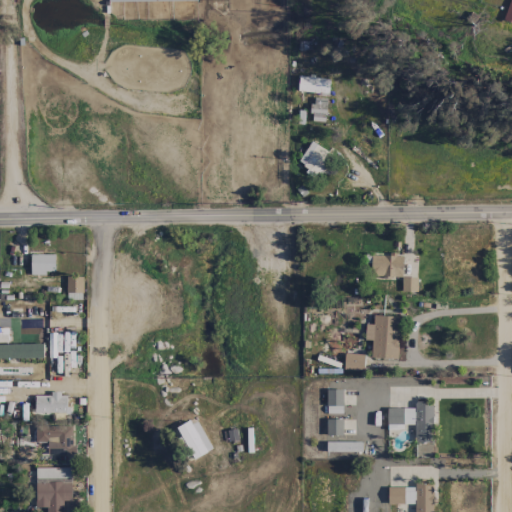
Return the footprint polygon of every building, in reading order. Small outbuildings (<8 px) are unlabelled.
[(511,0),(509,0),(503,19),(511,22),(511,0)] [(299,76),(297,90),(328,94),(329,79),(299,76)] [(314,97),(314,103),(310,103),(309,112),(312,113),(311,120),(323,121),(326,99),(314,97)] [(311,140),(298,161),(304,164),(303,166),(307,169),(305,172),(314,178),(316,172),(320,175),(332,154),(311,140)] [(371,255),(364,254),(363,263),(371,263),(370,275),(383,275),(383,278),(389,278),(389,276),(402,277),(402,256),(395,256),(395,253),(389,252),(389,255),(371,255)] [(30,254),(30,274),(45,274),(45,271),(54,271),(54,254),(30,254)] [(66,276),(66,292),(83,292),(82,276),(66,276)] [(401,277),(401,291),(416,291),(416,277),(401,277)] [(373,315),(373,324),(365,324),(364,340),(371,340),(370,357),(397,359),(399,316),(373,315)] [(0,342),(8,342),(7,327),(0,327),(0,342)] [(0,343),(0,358),(43,357),(42,343),(0,343)] [(344,353),(343,369),(363,370),(364,354),(344,353)] [(326,389),(326,405),(342,405),(342,389),(326,389)] [(50,395),(35,395),(35,412),(65,412),(65,413),(69,413),(69,407),(66,406),(66,395),(60,395),(60,391),(50,391),(50,395)] [(387,407),(386,424),(414,424),(414,442),(432,442),(432,406),(431,405),(423,404),(423,401),(416,401),(414,403),(414,407),(387,407)] [(326,419),(326,434),(342,434),(342,419),(326,419)] [(189,420),(176,427),(181,436),(177,438),(185,454),(189,451),(194,459),(212,448),(197,421),(191,424),(189,420)] [(35,425),(35,441),(47,442),(47,454),(75,454),(75,445),(72,445),(72,425),(35,425)] [(326,441),(326,451),(362,451),(362,441),(326,441)] [(35,467),(35,479),(70,479),(70,467),(35,467)] [(46,482),(46,483),(35,483),(35,499),(35,500),(35,507),(46,507),(46,511),(63,511),(63,499),(70,499),(70,483),(61,483),(61,481),(46,482)] [(423,481),(416,481),(414,483),(414,511),(433,511),(433,487),(431,485),(423,485),(423,481)] [(387,487),(387,503),(404,503),(404,487),(387,487)]
